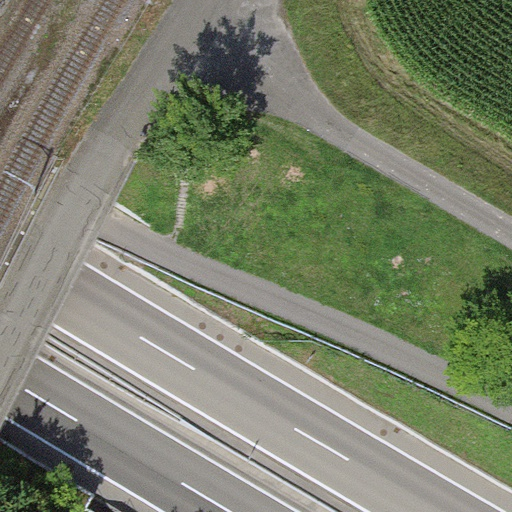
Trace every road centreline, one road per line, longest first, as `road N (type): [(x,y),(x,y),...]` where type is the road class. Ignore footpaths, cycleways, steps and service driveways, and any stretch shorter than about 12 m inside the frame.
road 1 (track): [(511,407),(108,221),(0,154)]
road 2 (motorway): [(439,511),(0,252)]
road 3 (track): [(190,32),(102,163),(0,371)]
road 4 (track): [(190,32),(511,228)]
road 5 (motorway): [(0,372),(234,511)]
